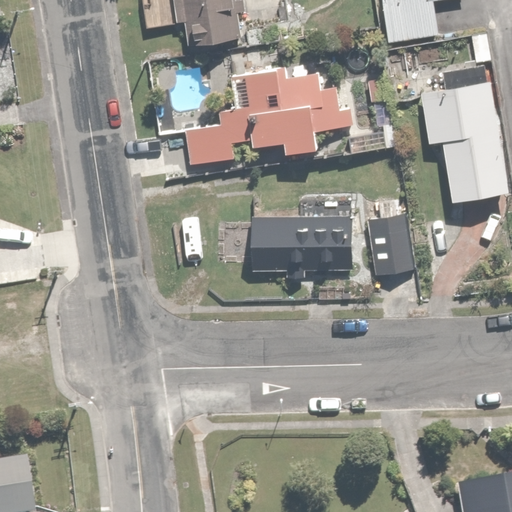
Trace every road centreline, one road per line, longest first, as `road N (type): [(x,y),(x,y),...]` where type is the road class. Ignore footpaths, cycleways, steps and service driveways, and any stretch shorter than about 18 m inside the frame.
road 1 (residential): [(126,369),(511,353)]
road 2 (residential): [(75,0),(126,369)]
road 3 (residential): [(126,369),(144,511)]
